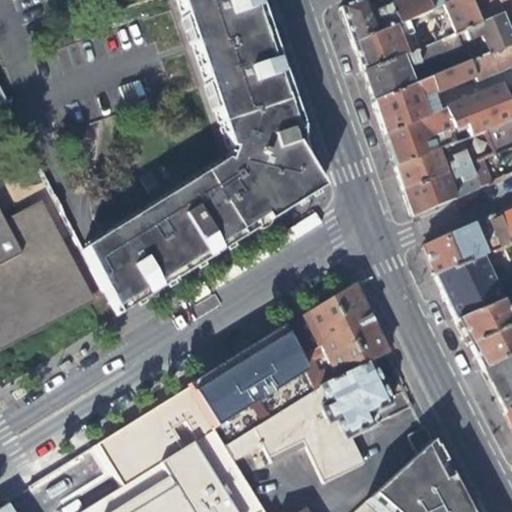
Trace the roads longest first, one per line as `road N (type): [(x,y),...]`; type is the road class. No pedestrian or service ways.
road 1 (unclassified): [(366,216),(0,449)]
road 2 (secondary): [(498,488),(379,246)]
road 3 (secondary): [(366,216),(285,0)]
road 4 (residential): [(511,191),(379,246)]
